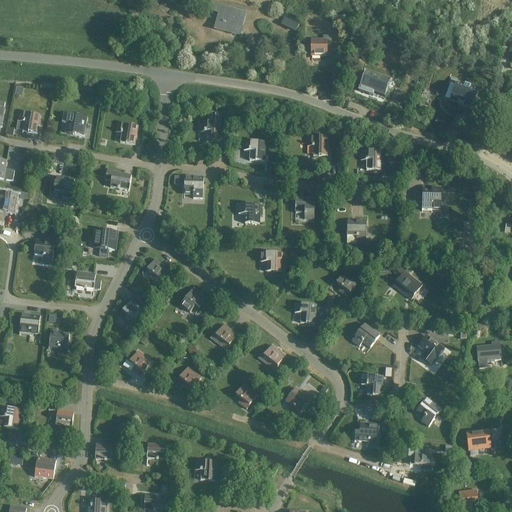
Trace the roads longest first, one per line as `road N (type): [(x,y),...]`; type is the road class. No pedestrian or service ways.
road 1 (residential): [(511,181),(482,161),(311,102),(169,75)]
road 2 (unclassified): [(338,406),(338,390),(319,366),(146,235)]
road 3 (unclassified): [(395,195),(159,169)]
road 4 (unclassified): [(96,313),(7,302),(11,243)]
road 5 (unclassified): [(159,169),(12,147)]
road 6 (residential): [(169,75),(22,56)]
road 7 (unclassified): [(338,406),(383,405),(395,397),(404,337)]
